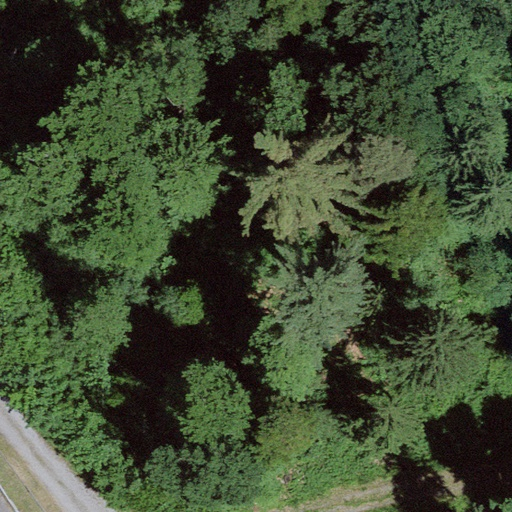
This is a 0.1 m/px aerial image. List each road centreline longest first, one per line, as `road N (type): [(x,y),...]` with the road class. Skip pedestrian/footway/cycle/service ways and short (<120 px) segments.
road 1 (track): [(336,511),(511,482)]
road 2 (track): [(0,418),(80,511)]
